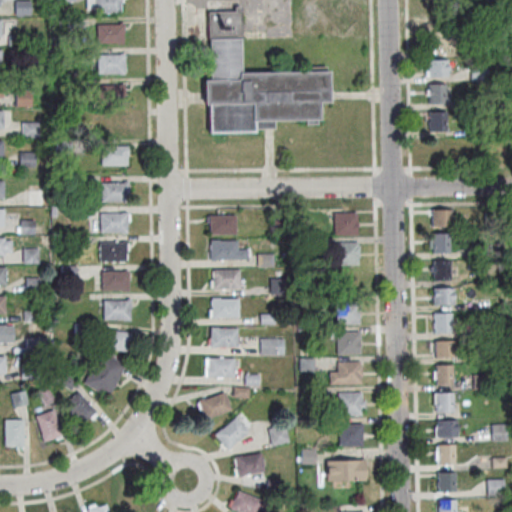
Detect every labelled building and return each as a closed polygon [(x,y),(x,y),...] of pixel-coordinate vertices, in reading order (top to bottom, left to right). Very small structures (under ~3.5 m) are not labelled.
[(94,0),(121,0),(122,6),(120,6),(121,16),(94,15),(94,0)] [(15,3),(31,3),(31,18),(15,18),(15,3)] [(326,68),(326,73),(328,73),(329,104),(319,104),(320,121),(318,121),(318,126),(306,126),(306,122),(275,123),(275,130),(255,130),(255,135),(208,136),(208,106),(204,106),(204,82),(209,82),(208,13),(235,13),(235,8),(240,8),(241,75),(294,74),(294,69),(326,68)] [(0,36),(0,45),(12,45),(12,18),(0,17),(0,36)] [(68,19),(84,20),(84,30),(68,29),(68,19)] [(97,27),(119,27),(119,26),(124,26),(124,36),(123,36),(124,48),(117,48),(117,46),(97,46),(97,27)] [(427,36),(445,36),(445,55),(427,56),(427,36)] [(9,38),(23,38),(23,49),(9,49),(9,38)] [(471,42),(486,42),(486,57),(472,57),(471,42)] [(97,58),(119,58),(119,57),(125,57),(125,68),(124,68),(125,79),(120,78),(120,77),(97,77),(97,58)] [(428,64),(448,63),(448,80),(428,80),(428,64)] [(16,67),(30,67),(30,78),(16,78),(16,67)] [(471,68),(487,68),(488,82),(471,82),(471,68)] [(429,89),(446,88),(446,108),(429,108),(429,89)] [(98,89),(125,89),(125,101),(123,101),(123,109),(98,108),(98,89)] [(473,89),(481,89),(482,110),(467,110),(467,95),(472,95),(473,89)] [(16,93),(32,93),(31,109),(16,109),(16,93)] [(126,114),(99,114),(99,134),(126,134),(126,114)] [(429,116),(447,116),(447,137),(429,137),(429,116)] [(22,125),(39,125),(39,140),(36,140),(36,138),(30,138),(30,137),(22,137),(22,125)] [(469,128),(483,128),(484,139),(469,138),(469,128)] [(449,161),(449,140),(429,140),(429,161),(449,161)] [(56,142),(71,142),(70,156),(56,157),(56,142)] [(101,149),(128,149),(128,159),(127,159),(127,169),(101,169),(101,149)] [(19,153),(35,153),(35,167),(19,167),(19,153)] [(71,176),(85,176),(85,192),(71,191),(71,176)] [(100,183),(123,182),(123,180),(128,180),(128,201),(100,202),(100,183)] [(28,190),(43,190),(43,205),(27,204),(28,190)] [(75,207),(91,207),(91,218),(75,218),(75,207)] [(432,208),(451,208),(451,227),(432,227),(432,208)] [(99,213),(121,213),(121,211),(127,211),(127,222),(126,222),(127,233),(120,233),(120,231),(99,232),(99,213)] [(333,212),(356,212),(357,234),(334,235),(333,212)] [(235,215),(235,234),(210,234),(210,224),(208,223),(208,215),(235,215)] [(272,215),(282,215),(282,232),(272,232),(272,215)] [(20,220),(34,220),(34,234),(20,235),(20,220)] [(428,239),(432,239),(432,233),(449,232),(449,253),(432,254),(432,248),(428,248),(428,239)] [(0,236),(3,237),(3,240),(10,240),(10,252),(3,252),(4,255),(0,255),(0,236)] [(65,237),(80,237),(80,251),(64,250),(65,237)] [(307,238),(325,238),(325,252),(307,252),(307,238)] [(237,249),(246,249),(246,259),(210,259),(210,240),(237,240),(237,249)] [(99,242),(121,242),(121,241),(126,241),(126,252),(124,252),(125,261),(99,261),(99,242)] [(359,245),(359,257),(358,257),(358,265),(335,265),(334,242),(357,242),(357,245),(359,245)] [(474,245),(490,245),(490,256),(475,256),(474,245)] [(22,248),(38,248),(38,263),(22,263),(22,248)] [(257,253),(273,253),(273,267),(257,267),(257,253)] [(432,260),(449,260),(450,280),(433,281),(432,260)] [(498,263),(507,263),(507,271),(498,271),(498,263)] [(61,265),(76,265),(76,280),(60,280),(61,265)] [(212,269),(239,269),(239,288),(213,288),(212,269)] [(100,271),(123,271),(123,270),(128,270),(128,291),(101,291),(100,271)] [(25,278),(39,278),(39,293),(25,292),(25,278)] [(269,278),(286,278),(286,295),(269,295),(269,278)] [(433,287),(453,287),(453,305),(434,306),(433,304),(432,304),(432,296),(433,296),(433,287)] [(103,300),(126,300),(126,299),(130,298),(130,308),(129,308),(130,320),(103,320),(103,300)] [(210,298),(238,299),(238,317),(210,316),(210,298)] [(335,302),(358,301),(359,324),(336,325),(335,302)] [(23,311),(39,311),(39,322),(23,321),(23,311)] [(433,313),(450,312),(451,333),(434,334),(433,313)] [(259,314),(275,314),(275,325),(259,325),(259,314)] [(478,318),(495,318),(495,336),(479,336),(478,318)] [(74,323),(88,323),(88,338),(74,338),(74,323)] [(0,325),(4,325),(4,326),(12,325),(13,342),(0,342),(0,325)] [(210,327),(237,328),(237,347),(209,347),(210,327)] [(103,329),(129,332),(128,342),(127,342),(125,351),(100,347),(103,329)] [(336,332),(359,331),(359,354),(336,354),(336,332)] [(25,338),(47,338),(47,353),(25,353),(25,338)] [(276,339),(282,339),(282,354),(276,354),(276,355),(259,355),(259,338),(276,338),(276,339)] [(454,359),(434,359),(434,341),(453,340),(454,359)] [(100,351),(125,365),(118,378),(118,379),(113,388),(112,388),(108,397),(82,383),(100,351)] [(478,352),(492,351),(492,361),(478,362),(478,352)] [(207,358),(233,358),(233,377),(206,376),(207,358)] [(298,358),(313,358),(314,371),(299,371),(298,358)] [(360,376),(360,384),(329,385),(329,372),(336,372),(336,362),(360,361),(360,364),(361,364),(362,376),(360,376)] [(20,364),(37,364),(37,380),(20,379),(20,364)] [(435,365),(452,364),(452,385),(435,385),(435,365)] [(56,380),(63,372),(76,382),(70,390),(56,380)] [(244,375),(258,375),(258,385),(244,385),(244,375)] [(472,375),(488,375),(488,389),(473,390),(472,375)] [(34,391),(46,385),(54,400),(43,406),(34,391)] [(233,387),(248,388),(248,398),(232,397),(233,387)] [(303,388),(318,387),(318,397),(304,398),(303,388)] [(10,393),(24,390),(27,404),(12,407),(10,393)] [(63,404),(77,391),(95,411),(80,424),(63,404)] [(197,401),(223,392),(229,410),(204,419),(197,401)] [(365,400),(365,409),(361,409),(361,415),(337,416),(337,393),(360,392),(361,400),(365,400)] [(436,393),(453,392),(453,412),(436,413),(436,393)] [(34,416),(53,410),(62,435),(42,441),(34,416)] [(214,434),(234,417),(247,432),(226,449),(214,434)] [(3,420),(22,419),(23,446),(3,446),(3,420)] [(436,420),(456,419),(456,437),(437,437),(436,420)] [(338,424),(361,423),(361,446),(338,447),(338,424)] [(267,429),(284,425),(287,442),(270,445),(267,429)] [(491,425),(506,425),(507,440),(491,441),(491,425)] [(454,464),(437,464),(437,444),(453,444),(454,464)] [(300,449),(315,449),(315,464),(300,464),(300,449)] [(233,457),(260,452),(263,471),(237,476),(233,457)] [(491,458),(505,458),(506,468),(492,468),(491,458)] [(325,460),(364,459),(364,480),(325,480),(325,460)] [(437,472),(455,471),(455,492),(438,492),(437,472)] [(267,479),(282,481),(280,492),(265,489),(267,479)] [(487,480),(503,479),(504,495),(487,495),(487,480)] [(142,511),(134,489),(116,496),(121,511),(142,511)] [(240,511),(229,507),(236,490),(268,503),(264,511),(258,509),(256,511),(240,511)] [(455,511),(438,511),(438,499),(455,499),(455,511)] [(86,507),(88,511),(108,511),(104,500),(86,507)]
